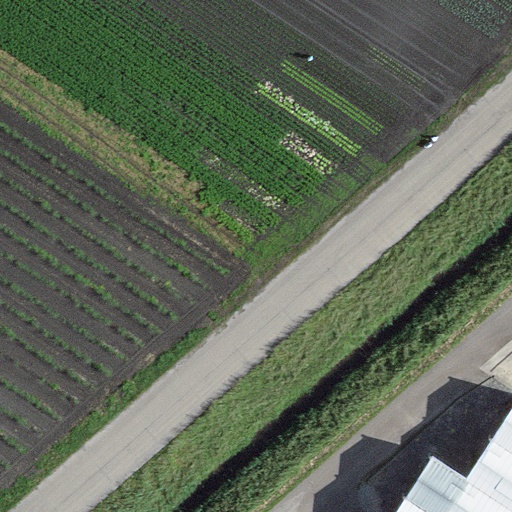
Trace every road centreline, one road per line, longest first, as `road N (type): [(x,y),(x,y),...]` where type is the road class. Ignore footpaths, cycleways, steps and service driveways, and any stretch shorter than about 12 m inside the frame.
road 1 (track): [(511,106),(45,511)]
road 2 (track): [(511,324),(298,511)]
